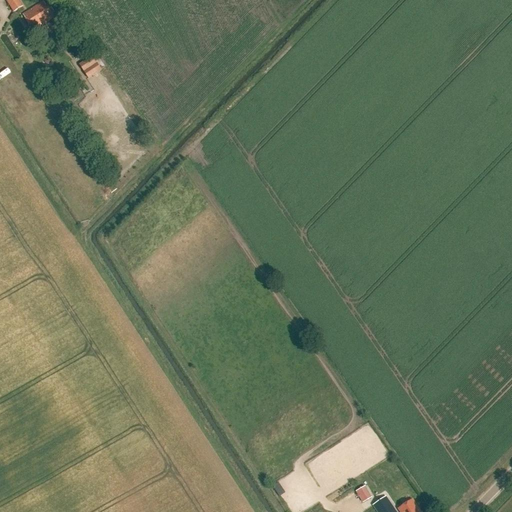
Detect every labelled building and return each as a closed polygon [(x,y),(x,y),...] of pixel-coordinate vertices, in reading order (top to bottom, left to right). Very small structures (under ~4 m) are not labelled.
[(7,0),(5,2),(13,13),(22,7),(17,0),(7,0)] [(33,33),(57,18),(49,5),(47,7),(45,3),(22,17),(33,33)] [(93,57),(79,66),(88,79),(101,71),(93,57)] [(356,492),(363,503),(372,498),(365,487),(356,492)] [(375,511),(393,511),(385,499),(372,507),(375,511)] [(419,511),(412,501),(399,510),(400,511),(419,511)]
